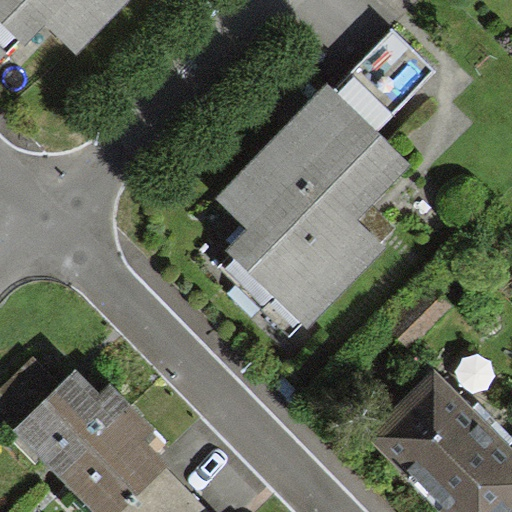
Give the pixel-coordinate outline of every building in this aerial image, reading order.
[(0,0),(0,20),(27,47),(46,26),(76,55),(128,0),(0,0)] [(393,30),(352,72),(393,114),(435,71),(393,30)] [(377,130),(393,114),(352,72),(336,89),(377,130)] [(336,89),(330,83),(216,199),(247,230),(228,249),(308,327),(388,247),(358,217),(371,204),(412,164),(377,130),(336,89)] [(453,308),(432,287),(391,328),(412,349),(453,308)] [(0,413),(14,429),(55,389),(34,367),(0,399),(0,413)] [(14,429),(60,476),(132,406),(111,384),(102,393),(78,368),(55,389),(14,429)] [(511,511),(511,450),(434,370),(366,435),(439,511),(511,511)] [(132,406),(60,476),(94,511),(121,511),(167,468),(170,465),(147,440),(156,431),(132,406)] [(209,511),(167,468),(121,511),(209,511)]
